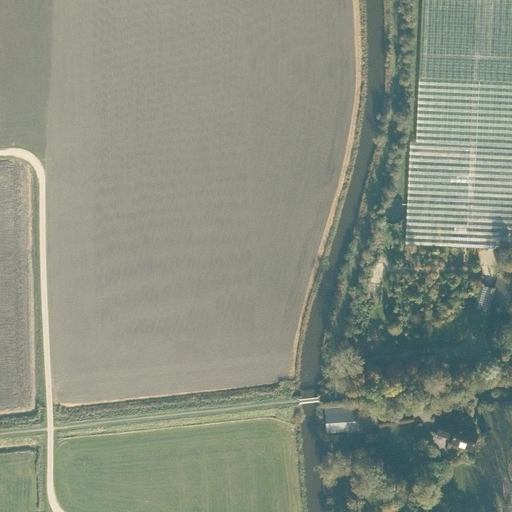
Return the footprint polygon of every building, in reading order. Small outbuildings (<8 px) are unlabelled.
[(511,0),(422,0),(416,142),(410,141),(406,244),(511,249),(511,0)] [(478,290),(477,296),(492,300),(511,306),(511,279),(498,275),(496,281),(494,287),(492,294),(478,290)] [(494,287),(480,283),(478,290),(492,294),(494,287)] [(474,306),(489,311),(492,300),(477,296),(474,306)] [(410,408),(423,408),(423,397),(410,398),(410,408)] [(327,431),(358,429),(357,405),(326,407),(327,431)] [(457,428),(458,424),(442,418),(437,434),(452,439),(451,443),(472,450),(477,434),(457,428)] [(412,479),(414,476),(414,472),(412,469),(408,469),(405,472),(405,476),(408,479),(412,479)]
